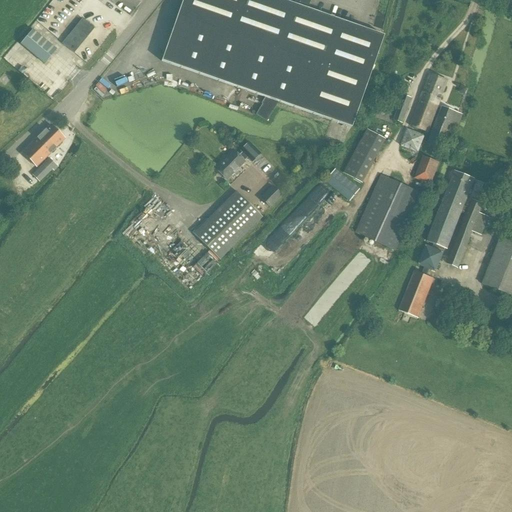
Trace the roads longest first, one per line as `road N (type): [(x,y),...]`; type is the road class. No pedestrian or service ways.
road 1 (unclassified): [(157,0),(89,82),(0,164)]
road 2 (track): [(511,193),(471,289),(511,307)]
